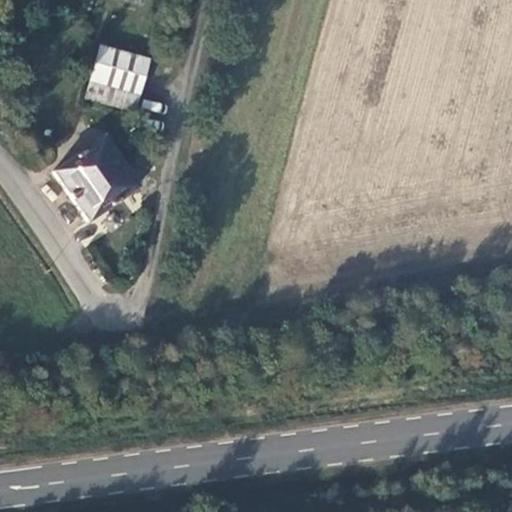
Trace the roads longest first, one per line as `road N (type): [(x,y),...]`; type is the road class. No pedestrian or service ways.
road 1 (residential): [(0,178),(100,316),(121,319),(148,278),(210,0)]
road 2 (secondary): [(511,424),(0,491)]
